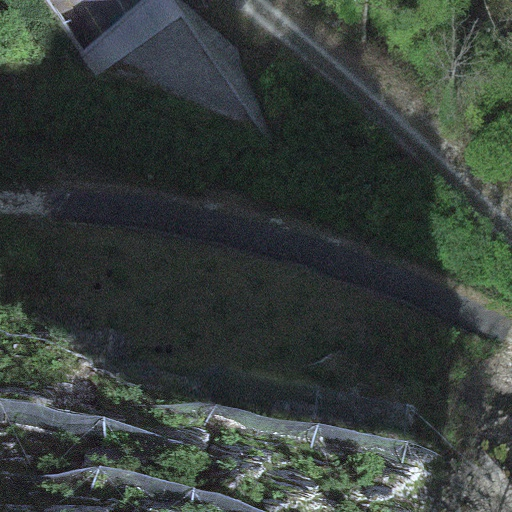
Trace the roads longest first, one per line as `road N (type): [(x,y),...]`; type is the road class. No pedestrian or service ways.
road 1 (primary): [(118,0),(360,420),(389,511)]
road 2 (track): [(0,212),(155,204),(446,294),(511,346)]
road 3 (track): [(511,232),(248,0)]
